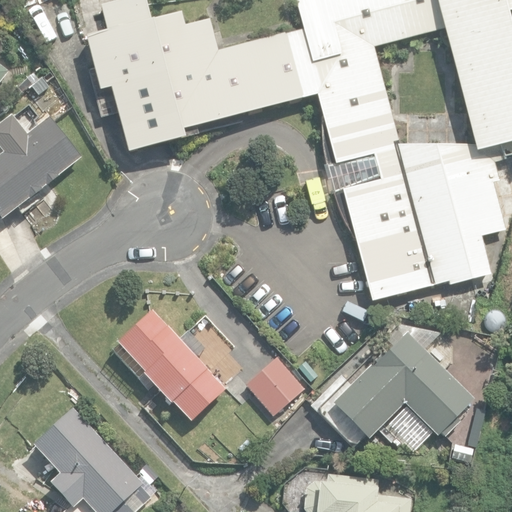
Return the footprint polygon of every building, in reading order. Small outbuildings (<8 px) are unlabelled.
[(318,95),(372,303),(431,288),(393,143),(398,142),(373,48),(444,30),(475,143),(478,155),(503,148),(511,145),(511,24),(509,12),(511,11),(511,0),(296,0),(304,29),(219,51),(211,21),(185,27),(182,14),(152,22),(146,0),(119,0),(100,5),(107,31),(85,37),(99,92),(112,88),(114,98),(96,102),(101,119),(118,114),(129,155),(200,137),(197,127),(318,95)] [(68,44),(53,53),(66,74),(81,65),(68,44)] [(0,83),(8,72),(0,66),(0,83)] [(34,130),(20,112),(0,127),(0,145),(6,153),(0,157),(0,220),(81,158),(50,118),(34,130)] [(398,145),(435,284),(448,280),(450,285),(492,274),(485,249),(497,246),(494,234),(505,231),(493,183),(499,181),(494,162),(506,159),(503,148),(478,155),(475,143),(398,145)] [(418,313),(435,311),(433,301),(416,304),(418,313)] [(117,343),(190,424),(227,391),(169,326),(167,328),(152,312),(117,343)] [(473,399),(405,331),(351,385),(340,375),(309,406),(351,448),(364,436),(367,439),(404,403),(437,436),(440,433),(444,436),(460,420),(456,416),(473,399)] [(280,359),(248,385),(273,416),(306,390),(280,359)] [(298,369),(311,383),(318,377),(306,362),(298,369)] [(82,499),(94,511),(113,511),(143,484),(73,409),(33,446),(60,474),(51,483),(73,507),(82,499)] [(18,435),(5,424),(0,429),(0,453),(2,455),(18,435)] [(451,458),(471,464),(475,450),(455,445),(451,458)] [(378,481),(327,475),(326,481),(318,480),(317,483),(314,482),(306,489),(304,511),(409,511),(411,499),(377,496),(378,481)]
